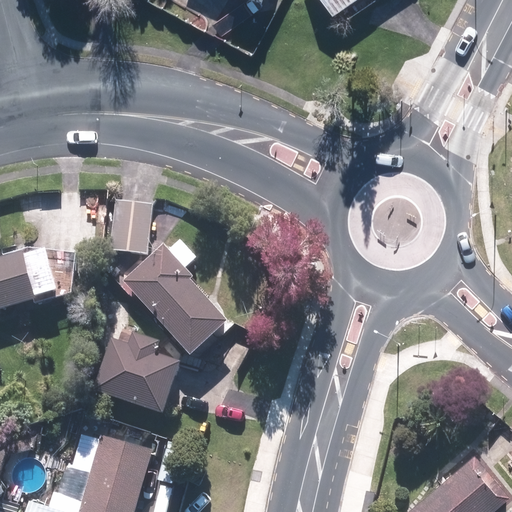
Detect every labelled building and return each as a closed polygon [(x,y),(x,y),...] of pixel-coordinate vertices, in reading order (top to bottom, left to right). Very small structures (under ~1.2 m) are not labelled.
[(354,0),(331,0),(340,11),(354,0)] [(154,202),(118,201),(116,247),(152,249),(154,202)] [(229,314),(165,247),(124,286),(188,354),(197,345),(208,357),(237,330),(225,318),(229,314)] [(0,306),(42,289),(27,252),(0,263),(0,306)] [(136,345),(120,340),(102,389),(170,406),(182,360),(160,353),(163,343),(140,335),(136,345)] [(136,511),(156,447),(107,432),(83,511),(136,511)] [(492,511),(507,499),(469,457),(412,510),(413,511),(492,511)] [(81,511),(83,508),(37,493),(30,511),(81,511)] [(511,511),(511,502),(502,511),(511,511)]
